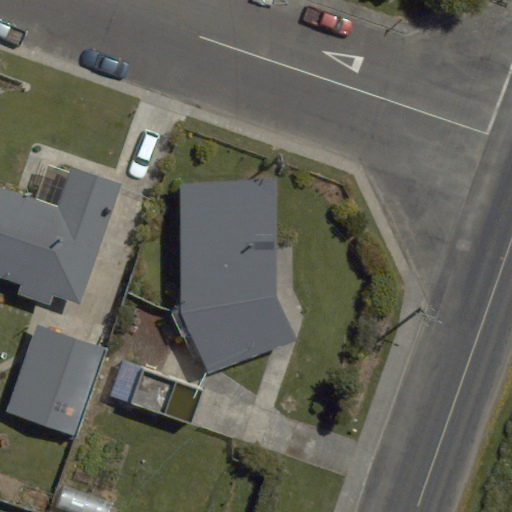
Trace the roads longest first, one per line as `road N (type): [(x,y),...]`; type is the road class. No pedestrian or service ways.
road 1 (residential): [(95,0),(511,142)]
road 2 (secondary): [(415,511),(511,236)]
